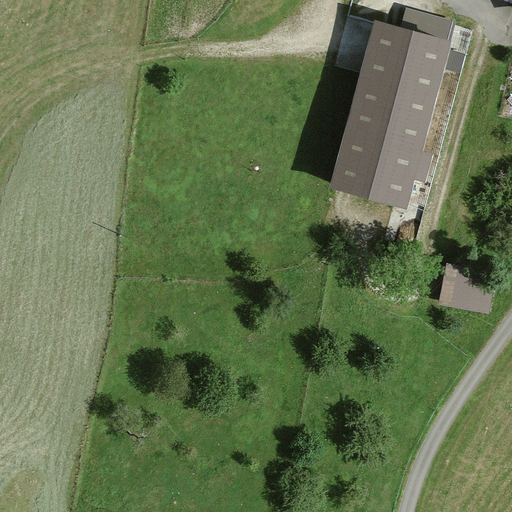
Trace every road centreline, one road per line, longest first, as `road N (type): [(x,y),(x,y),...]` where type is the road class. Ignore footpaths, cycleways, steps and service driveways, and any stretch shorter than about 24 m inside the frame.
road 1 (track): [(0,132),(64,77),(144,56),(273,44),(306,30),(329,0)]
road 2 (track): [(511,325),(453,408),(406,511)]
